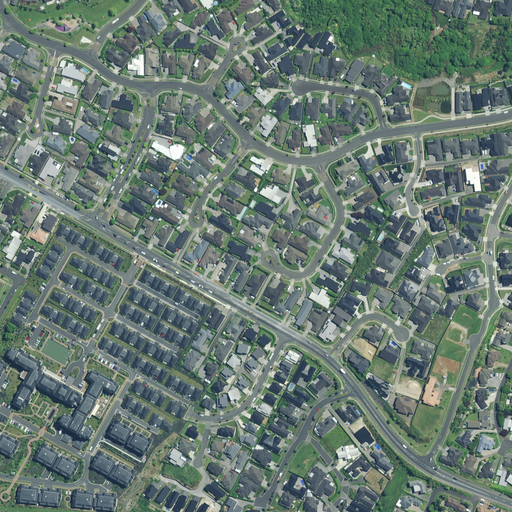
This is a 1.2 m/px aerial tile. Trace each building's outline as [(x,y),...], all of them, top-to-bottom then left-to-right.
[(174,15),(175,16),(183,10),(176,0),(169,0),(171,2),(166,5),(167,5),(163,8),(169,17),(174,15)] [(179,0),(188,14),(198,7),(196,3),(193,5),(189,0),(179,0)] [(200,0),(205,7),(206,7),(208,9),(212,7),(210,5),(214,3),(212,1),(213,0),(200,0)] [(243,0),(242,1),(242,2),(239,4),(240,6),(235,9),(239,15),(255,5),(253,1),(254,0),(253,0),(243,0)] [(263,0),(265,2),(267,1),(271,7),(272,6),(275,12),(281,9),(280,6),(281,5),(277,0),(263,0)] [(437,0),(434,9),(440,11),(440,9),(447,11),(445,15),(449,16),(453,7),(452,6),(453,2),(448,0),(447,0),(447,2),(445,1),(445,0),(437,0)] [(467,0),(464,0),(464,3),(462,2),(462,0),(457,0),(453,16),(458,17),(461,7),(462,7),(459,18),(464,19),(467,9),(471,10),(473,4),(468,3),(469,0),(467,0)] [(498,16),(500,14),(510,16),(511,0),(506,0),(506,4),(496,2),(495,6),(497,6),(496,10),(494,13),(498,16)] [(485,2),(478,1),(478,3),(476,2),(475,11),(480,12),(479,19),(487,20),(489,9),(490,9),(491,3),(485,2)] [(154,16),(150,9),(145,12),(158,33),(161,31),(160,30),(163,28),(162,27),(166,25),(162,19),(163,19),(161,15),(158,16),(157,14),(154,16)] [(221,13),(221,14),(217,16),(222,26),(221,26),(225,34),(232,31),(228,23),(233,21),(227,9),(223,12),(221,13)] [(286,15),(283,10),(269,19),(272,24),(278,20),(283,29),(292,24),(289,19),(284,22),(282,18),(286,15)] [(209,13),(205,11),(204,14),(200,12),(194,22),(193,21),(190,27),(196,29),(198,25),(202,27),(209,13)] [(245,24),(245,26),(247,30),(264,20),(261,16),(259,17),(257,14),(255,15),(253,14),(250,13),(245,16),(249,22),(245,24)] [(147,23),(142,15),(137,18),(142,25),(138,27),(139,28),(136,30),(139,35),(140,33),(142,36),(139,37),(143,43),(148,40),(147,38),(151,36),(152,38),(156,36),(151,27),(148,29),(146,24),(147,23)] [(220,30),(213,20),(209,22),(210,23),(207,25),(210,29),(209,29),(214,36),(217,34),(221,39),(225,36),(221,29),(220,30)] [(295,36),(293,40),(292,41),(290,37),(286,39),(285,40),(289,48),(294,46),(305,32),(301,29),(298,32),(295,26),(287,30),(290,36),(293,34),(295,36)] [(264,29),(262,27),(260,28),(259,27),(254,29),(257,33),(256,33),(258,36),(251,40),(255,45),(273,34),(270,29),(268,30),(266,27),(264,29)] [(183,33),(178,28),(173,33),(171,31),(163,38),(166,40),(163,42),(168,47),(183,33)] [(332,34),(327,31),(318,46),(323,49),(323,48),(326,50),(324,53),(329,56),(334,49),(335,49),(336,47),(333,45),(334,44),(331,42),(334,38),(330,36),(332,34)] [(309,40),(312,36),(307,33),(298,46),(302,49),(307,42),(310,44),(309,45),(314,48),(322,34),(318,32),(313,42),(309,40)] [(137,39),(128,33),(125,37),(126,38),(124,41),(119,38),(116,44),(132,54),(134,49),(131,48),(134,44),(137,46),(139,42),(136,40),(137,39)] [(191,35),(186,34),(186,40),(179,39),(179,42),(176,42),(176,48),(194,49),(194,46),(195,46),(196,44),(190,43),(191,35)] [(26,48),(13,41),(9,47),(5,45),(2,50),(19,60),(26,48)] [(218,47),(211,43),(209,46),(206,44),(204,47),(201,45),(198,51),(206,55),(214,59),(217,52),(216,52),(218,47)] [(282,48),(278,43),(268,49),(271,54),(267,57),(270,62),(288,51),(285,46),(282,48)] [(117,50),(113,48),(111,50),(110,49),(107,53),(109,55),(107,58),(113,63),(114,62),(123,68),(131,55),(124,50),(120,55),(116,52),(117,50)] [(153,54),(153,49),(146,48),(146,56),(145,75),(152,75),(152,67),(158,67),(159,55),(153,54)] [(40,53),(32,49),(31,52),(29,50),(26,56),(25,55),(22,61),(26,63),(26,64),(37,69),(40,63),(36,61),(40,53)] [(264,60),(258,51),(253,54),(256,59),(255,60),(256,62),(254,63),(257,67),(258,67),(260,69),(259,70),(261,74),(264,74),(271,69),(266,63),(264,60)] [(311,54),(305,53),(304,57),(296,55),(294,64),(300,66),(300,68),(301,68),(300,73),(306,74),(311,54)] [(195,56),(190,54),(188,60),(180,57),(178,65),(181,66),(181,67),(184,69),(183,74),(189,75),(195,56)] [(144,75),(144,55),(139,55),(139,60),(135,60),(135,59),(132,59),(132,65),(128,65),(128,70),(138,70),(138,75),(144,75)] [(167,55),(163,55),(163,67),(170,67),(170,74),(176,74),(176,55),(170,55),(170,59),(167,59),(167,55)] [(295,74),(288,55),(281,58),(283,61),(279,62),(283,73),(288,71),(290,76),(295,74)] [(9,58),(5,56),(2,61),(0,60),(0,67),(0,68),(10,73),(12,68),(9,67),(12,62),(8,60),(9,58)] [(212,61),(202,56),(197,67),(195,67),(193,71),(195,72),(193,77),(196,79),(197,78),(200,79),(205,68),(208,69),(212,61)] [(329,61),(327,61),(328,58),(326,57),(326,56),(322,56),(321,58),(320,58),(320,64),(316,63),(314,74),(319,75),(319,73),(320,73),(320,76),(326,77),(329,61)] [(337,58),(331,57),(328,76),(334,77),(335,71),(341,72),(342,67),(344,68),(345,62),(336,61),(337,58)] [(365,64),(357,59),(348,74),(349,74),(346,80),(352,83),(358,72),(359,73),(362,69),(365,64)] [(392,59),(388,62),(400,77),(404,74),(392,59)] [(73,64),(69,63),(68,67),(66,67),(66,69),(64,68),(62,74),(85,82),(87,76),(89,71),(83,67),(81,73),(78,72),(79,69),(73,67),(73,64)] [(250,74),(251,73),(249,71),(251,70),(248,67),(246,69),(245,68),(242,70),(237,65),(232,69),(247,84),(253,79),(251,77),(251,76),(250,74)] [(375,69),(369,65),(363,74),(367,77),(365,79),(366,80),(363,83),(368,87),(381,69),(377,66),(375,69)] [(21,68),(20,70),(19,69),(15,76),(22,80),(33,86),(35,80),(29,77),(31,73),(21,68)] [(390,78),(383,72),(374,81),(381,88),(378,91),(382,96),(398,79),(394,75),(388,82),(387,81),(390,78)] [(278,81),(279,76),(271,75),(271,77),(268,77),(268,78),(263,78),(262,81),(261,86),(279,87),(279,81),(278,81)] [(102,83),(97,79),(93,85),(88,82),(83,91),(84,91),(82,94),(85,96),(84,97),(90,101),(91,99),(92,100),(102,83)] [(73,83),(62,80),(61,84),(59,84),(57,91),(63,93),(64,91),(76,95),(79,87),(75,85),(75,87),(72,86),(73,83)] [(237,85),(235,82),(231,85),(229,82),(225,86),(229,90),(225,93),(230,99),(244,87),(240,82),(237,85)] [(29,87),(21,83),(17,91),(12,88),(10,92),(15,95),(15,96),(28,103),(31,97),(27,95),(28,92),(27,92),(29,87)] [(403,90),(403,86),(398,86),(398,87),(394,87),(395,94),(393,95),(393,96),(387,97),(388,105),(395,104),(395,102),(409,100),(408,95),(407,95),(406,90),(403,90)] [(262,90),(260,87),(256,91),(257,92),(254,95),(265,105),(273,98),(264,88),(262,90)] [(477,93),(473,94),(475,109),(481,108),(481,103),(483,102),(483,106),(489,105),(488,100),(490,99),(488,87),(483,88),(484,93),(477,94),(477,93)] [(490,88),(493,105),(501,104),(507,103),(507,102),(509,102),(508,97),(506,88),(496,90),(495,87),(490,88)] [(108,90),(108,91),(105,91),(104,92),(103,92),(101,97),(102,97),(101,104),(103,104),(102,107),(109,109),(114,91),(108,90)] [(472,109),(472,102),(470,102),(470,100),(470,91),(465,91),(465,95),(463,95),(463,91),(457,91),(456,112),(462,112),(462,107),(464,107),(464,109),(472,109)] [(127,95),(123,94),(121,102),(114,100),(113,106),(133,111),(134,105),(132,104),(132,101),(126,100),(127,95)] [(248,98),(245,94),(240,98),(239,96),(235,99),(238,102),(237,103),(239,106),(236,109),(239,114),(255,101),(251,96),(248,98)] [(177,98),(169,96),(168,100),(167,99),(166,106),(163,105),(162,109),(165,110),(165,111),(179,113),(180,107),(175,107),(177,98)] [(79,101),(64,97),(62,102),(54,99),(52,108),(75,115),(79,101)] [(292,101),(287,97),(284,101),(279,98),(273,107),(278,111),(275,115),(280,118),(292,101)] [(320,98),(314,98),(313,103),(307,102),(306,115),(312,116),(312,120),(318,120),(320,98)] [(335,118),(336,99),(330,99),(330,104),(322,104),(322,113),(330,113),(330,118),(335,118)] [(24,106),(16,102),(13,107),(10,105),(7,111),(23,120),(26,114),(21,112),(24,106)] [(203,106),(198,102),(194,107),(186,104),(185,108),(186,108),(185,110),(184,110),(183,114),(187,115),(184,118),(189,122),(203,106)] [(303,103),(297,102),(297,106),(291,105),(291,110),(293,110),(292,114),(291,114),(291,120),(301,121),(303,103)] [(352,106),(345,102),(340,109),(347,114),(344,118),(349,122),(360,106),(355,102),(352,106)] [(257,107),(253,105),(247,113),(249,115),(248,117),(251,119),(248,123),(253,127),(266,111),(262,108),(259,112),(255,109),(257,107)] [(404,109),(404,106),(395,106),(396,114),(390,115),(391,121),(395,121),(410,120),(410,114),(405,115),(405,109),(404,109)] [(367,111),(362,107),(351,123),(356,127),(359,122),(365,126),(367,123),(368,124),(370,121),(369,120),(370,119),(364,115),(367,111)] [(92,110),(87,108),(85,112),(86,113),(83,119),(88,122),(89,121),(93,123),(93,124),(98,127),(100,124),(101,125),(105,119),(104,118),(105,116),(101,114),(99,117),(90,112),(92,110)] [(123,113),(119,110),(116,116),(115,116),(112,121),(130,130),(133,124),(128,122),(130,119),(128,118),(130,115),(127,114),(124,114),(123,113)] [(17,119),(8,114),(6,117),(0,114),(0,115),(0,120),(2,122),(1,125),(9,129),(8,131),(16,135),(19,129),(14,126),(17,119)] [(175,117),(167,114),(165,124),(160,122),(158,128),(164,130),(163,133),(172,136),(174,130),(173,130),(173,127),(172,127),(175,117)] [(215,117),(210,114),(206,119),(200,114),(195,121),(197,122),(195,125),(198,128),(197,129),(202,133),(215,117)] [(263,127),(265,129),(262,134),(267,137),(278,120),(273,117),(271,121),(269,120),(271,117),(267,115),(265,117),(264,116),(261,120),(263,121),(261,124),(264,126),(263,127)] [(67,120),(62,119),(60,126),(54,125),(53,131),(71,135),(72,129),(71,129),(71,125),(68,125),(69,122),(66,122),(67,120)] [(290,125),(282,122),(281,125),(279,124),(278,129),(279,129),(278,132),(276,131),(275,136),(276,136),(275,138),(277,139),(276,144),(282,146),(286,131),(288,131),(290,125)] [(333,134),(334,134),(334,137),(340,137),(340,135),(345,135),(350,135),(350,134),(352,134),(353,127),(343,127),(343,125),(338,125),(338,126),(337,126),(333,122),(329,126),(333,129),(333,134)] [(315,135),(314,124),(305,126),(305,128),(303,128),(304,133),(306,132),(307,137),(307,136),(308,141),(304,142),(304,147),(311,146),(311,147),(317,146),(316,139),(313,140),(312,135),(315,135)] [(89,128),(85,125),(83,128),(81,127),(77,133),(93,144),(100,135),(94,131),(92,134),(87,131),(89,128)] [(124,131),(117,126),(113,132),(114,132),(112,135),(107,132),(104,136),(122,146),(125,141),(121,139),(123,136),(122,135),(124,131)] [(188,129),(178,126),(176,135),(187,138),(186,143),(191,145),(193,138),(194,139),(195,133),(192,132),(192,130),(188,129)] [(225,129),(220,126),(214,133),(212,131),(209,135),(208,134),(205,137),(208,139),(206,141),(209,143),(208,145),(211,148),(221,135),(225,129)] [(333,141),(328,126),(321,128),(323,137),(319,138),(320,142),(321,141),(322,145),(329,143),(328,143),(333,141)] [(301,147),(301,131),(293,131),(293,139),(288,139),(288,143),(289,143),(289,148),(296,148),(296,147),(301,147)] [(504,132),(499,133),(502,155),(508,154),(508,149),(508,145),(511,144),(511,131),(507,133),(508,136),(505,136),(504,132)] [(492,156),(500,155),(497,133),(491,134),(492,139),(487,140),(487,137),(482,137),(483,140),(482,141),(483,146),(484,150),(489,149),(489,148),(491,148),(492,156)] [(16,138),(9,134),(8,137),(5,135),(4,138),(2,137),(0,141),(1,142),(0,143),(0,144),(3,146),(0,150),(0,155),(4,158),(16,138)] [(234,140),(226,134),(223,138),(225,140),(220,147),(218,145),(214,150),(223,158),(229,150),(228,149),(233,143),(232,143),(234,140)] [(66,148),(64,147),(64,146),(66,145),(65,142),(61,140),(62,138),(58,136),(54,142),(49,139),(46,144),(63,154),(66,148)] [(467,137),(462,138),(462,141),(461,141),(463,153),(469,153),(469,150),(471,149),(472,155),(478,154),(478,151),(479,151),(478,138),(473,138),(473,141),(467,142),(467,137)] [(428,145),(429,154),(435,153),(435,155),(436,155),(437,161),(443,160),(440,138),(435,139),(435,141),(428,142),(428,145)] [(447,139),(443,140),(444,148),(445,148),(445,152),(452,151),(452,153),(454,152),(455,157),(461,156),(458,138),(454,139),(454,141),(447,142),(447,139)] [(85,145),(84,146),(76,141),(71,151),(76,154),(75,155),(80,157),(75,165),(81,168),(90,152),(87,151),(89,147),(85,145)] [(176,145),(170,147),(171,150),(154,142),(152,147),(155,148),(155,150),(159,152),(159,151),(165,154),(164,155),(175,160),(180,159),(184,151),(183,151),(185,147),(179,145),(178,147),(177,148),(176,145)] [(396,154),(398,163),(408,162),(407,155),(406,155),(405,151),(406,151),(406,148),(407,148),(406,143),(400,144),(400,143),(395,144),(397,154),(396,154)] [(101,144),(98,148),(101,149),(110,154),(108,157),(116,161),(118,158),(115,156),(117,154),(118,155),(121,150),(116,147),(116,148),(110,145),(109,148),(105,146),(103,145),(101,144)] [(377,155),(381,165),(394,160),(391,151),(393,151),(391,146),(389,147),(388,144),(383,146),(386,155),(384,155),(383,153),(377,155)] [(15,156),(14,157),(19,160),(17,164),(24,167),(34,148),(29,145),(27,148),(21,145),(19,149),(18,148),(15,154),(17,155),(16,156),(15,156)] [(212,155),(204,148),(199,154),(198,153),(195,158),(210,170),(214,166),(207,160),(212,155)] [(50,155),(44,151),(41,158),(34,154),(28,165),(35,169),(33,173),(38,176),(50,155)] [(365,171),(378,163),(375,158),(372,160),(370,157),(367,160),(363,154),(358,158),(362,163),(361,163),(365,171)] [(107,161),(97,155),(93,162),(95,164),(94,166),(90,163),(88,167),(107,178),(110,173),(103,169),(107,161)] [(264,174),(265,172),(266,172),(267,170),(268,170),(271,166),(260,160),(253,156),(250,160),(258,164),(262,166),(260,169),(252,165),(250,169),(262,176),(263,173),(264,174)] [(158,163),(150,159),(148,164),(166,174),(168,170),(172,164),(172,162),(163,157),(162,158),(161,161),(159,160),(158,163)] [(62,164),(50,158),(40,177),(45,180),(48,174),(55,178),(62,164)] [(485,169),(485,175),(499,174),(499,173),(509,173),(509,167),(501,167),(501,163),(500,163),(500,159),(495,160),(495,163),(492,163),(492,165),(488,166),(488,169),(485,169)] [(360,166),(356,160),(351,163),(350,162),(347,164),(347,163),(336,169),(341,177),(338,178),(340,181),(347,177),(347,176),(357,170),(355,168),(360,166)] [(210,173),(194,161),(191,165),(192,166),(190,169),(181,163),(178,167),(195,180),(200,173),(206,178),(210,173)] [(394,180),(394,183),(403,181),(402,175),(404,175),(403,169),(407,169),(406,165),(398,166),(399,171),(394,172),(394,171),(390,171),(391,178),(392,177),(393,180),(394,180)] [(79,171),(71,167),(69,169),(66,167),(63,172),(66,174),(62,180),(65,182),(62,189),(67,192),(79,171)] [(283,170),(278,168),(276,173),(273,172),(271,177),(275,178),(274,182),(288,186),(291,176),(282,173),(283,170)] [(475,191),(481,190),(479,171),(473,172),(472,168),(465,169),(466,173),(467,173),(467,177),(466,177),(467,184),(471,183),(471,184),(474,184),(475,191)] [(86,179),(85,180),(81,178),(79,182),(98,193),(101,188),(94,184),(97,179),(96,179),(98,175),(88,169),(83,177),(86,179)] [(440,182),(444,181),(442,169),(436,170),(436,169),(427,170),(428,176),(427,177),(429,180),(431,179),(434,179),(434,183),(440,182)] [(162,176),(150,170),(148,175),(143,173),(141,178),(156,185),(156,186),(160,188),(162,183),(159,181),(162,176)] [(389,180),(383,171),(379,173),(378,172),(375,174),(374,172),(369,175),(381,194),(386,191),(381,184),(385,182),(385,183),(389,180)] [(464,191),(461,171),(455,172),(455,175),(453,176),(453,171),(446,172),(448,185),(454,184),(456,183),(457,191),(464,191)] [(254,175),(250,172),(248,175),(247,175),(245,177),(243,176),(243,177),(237,173),(234,178),(254,191),(257,186),(255,184),(257,181),(254,180),(256,177),(253,176),(254,175)] [(192,181),(181,174),(176,183),(175,182),(172,186),(192,197),(195,192),(188,188),(192,181)] [(487,183),(487,191),(498,190),(498,189),(501,189),(500,184),(499,182),(505,181),(505,175),(490,176),(490,178),(486,178),(486,183),(487,183)] [(307,182),(304,177),(301,179),(300,177),(297,179),(300,186),(298,188),(301,193),(316,184),(312,179),(307,182)] [(353,181),(351,179),(347,181),(351,187),(344,191),(347,197),(365,185),(362,180),(359,182),(358,180),(356,181),(355,179),(353,181)] [(244,189),(231,182),(229,187),(228,187),(225,192),(237,198),(239,195),(241,196),(243,192),(243,191),(244,189)] [(86,189),(75,183),(72,189),(76,191),(75,193),(80,196),(80,197),(83,199),(82,201),(88,204),(91,199),(93,200),(96,194),(90,190),(88,192),(85,190),(86,189)] [(148,187),(144,185),(141,190),(135,187),(131,193),(152,205),(155,200),(152,199),(155,193),(151,191),(150,193),(146,191),(148,187)] [(444,185),(426,189),(426,191),(421,192),(423,199),(426,198),(426,199),(431,197),(440,195),(440,196),(445,194),(444,189),(445,189),(444,185)] [(266,189),(263,188),(260,194),(279,204),(282,199),(275,195),(279,188),(275,186),(273,190),(267,187),(266,189)] [(398,189),(384,199),(388,205),(389,204),(393,209),(402,203),(399,200),(397,201),(396,200),(397,199),(396,198),(401,194),(398,189)] [(316,196),(312,190),(301,196),(304,201),(310,198),(311,201),(307,204),(309,207),(323,199),(320,193),(316,196)] [(371,194),(369,191),(357,198),(360,202),(353,206),(356,210),(365,206),(364,205),(376,198),(372,193),(371,194)] [(186,197),(178,192),(175,196),(177,197),(176,198),(170,195),(167,200),(178,206),(177,208),(182,211),(186,205),(183,203),(186,197)] [(466,200),(466,205),(485,207),(486,203),(492,203),(492,198),(488,198),(489,195),(480,194),(480,199),(469,197),(468,201),(466,200)] [(26,199),(17,195),(12,204),(8,202),(2,212),(9,216),(5,222),(11,225),(14,219),(11,218),(13,214),(16,216),(26,199)] [(238,204),(223,196),(218,205),(232,212),(231,214),(235,216),(237,212),(240,214),(242,211),(243,212),(245,209),(243,209),(245,206),(239,203),(238,204)] [(142,203),(134,198),(133,201),(131,200),(129,204),(126,202),(123,207),(133,213),(134,210),(144,216),(147,210),(144,208),(145,207),(141,204),(142,203)] [(266,205),(260,201),(256,209),(267,215),(266,216),(274,220),(277,215),(271,212),(273,208),(266,204),(266,205)] [(172,208),(166,204),(163,208),(160,206),(159,208),(156,207),(152,212),(161,217),(162,217),(165,219),(164,219),(176,226),(180,220),(173,216),(173,215),(169,213),(172,208)] [(450,223),(456,224),(459,205),(453,204),(452,209),(451,209),(451,207),(446,206),(444,217),(448,217),(448,219),(451,220),(450,223)] [(327,215),(329,212),(329,211),(330,209),(321,205),(316,214),(310,210),(307,215),(325,225),(328,220),(324,218),(323,217),(325,216),(326,216),(326,215),(327,215)] [(374,210),(368,206),(366,210),(367,211),(363,216),(372,223),(374,221),(381,225),(384,220),(382,219),(384,217),(374,210)] [(441,215),(438,206),(435,207),(436,212),(434,212),(433,210),(429,211),(429,213),(426,214),(428,219),(430,218),(433,228),(435,232),(439,230),(440,232),(446,230),(442,219),(439,220),(438,216),(441,215)] [(31,212),(29,210),(28,212),(24,209),(21,214),(23,215),(21,219),(26,222),(24,225),(29,228),(39,210),(34,207),(31,212)] [(303,212),(297,209),(293,216),(284,211),(281,217),(287,220),(284,226),(291,230),(292,228),(294,229),(303,212)] [(463,215),(463,220),(483,223),(484,217),(479,216),(480,213),(479,213),(480,210),(474,209),(474,212),(471,212),(472,210),(467,209),(466,216),(463,215)] [(133,229),(133,228),(134,228),(136,224),(135,223),(137,220),(131,217),(132,215),(127,212),(124,217),(119,215),(116,220),(133,229)] [(227,216),(223,214),(221,216),(220,216),(218,219),(213,216),(210,221),(231,234),(234,228),(229,225),(230,223),(228,222),(229,220),(226,218),(227,216)] [(273,222),(258,214),(255,218),(251,216),(250,218),(247,217),(246,218),(244,218),(242,221),(250,225),(258,229),(260,226),(262,227),(263,224),(267,226),(266,227),(270,229),(273,222)] [(387,228),(397,234),(404,222),(407,218),(402,215),(399,219),(398,218),(394,216),(392,215),(389,219),(395,223),(393,226),(389,224),(387,228)] [(159,221),(155,219),(153,223),(146,219),(142,225),(148,228),(146,231),(147,232),(145,236),(150,239),(159,221)] [(414,224),(409,221),(400,237),(405,240),(404,240),(410,244),(417,233),(412,230),(411,232),(410,232),(414,224)] [(308,222),(309,223),(308,225),(306,224),(305,226),(303,225),(300,230),(318,240),(321,235),(316,232),(320,226),(313,222),(312,224),(311,222),(308,222)] [(372,230),(359,222),(357,226),(352,222),(348,228),(356,232),(357,231),(368,238),(371,233),(370,232),(372,230)] [(61,223),(56,233),(58,234),(57,235),(59,236),(60,235),(62,236),(63,234),(67,236),(66,238),(68,240),(67,240),(70,241),(72,242),(72,243),(74,244),(75,244),(77,245),(78,242),(82,244),(80,247),(82,248),(82,249),(84,250),(85,249),(87,250),(93,240),(86,236),(85,239),(81,237),(82,235),(71,229),(70,230),(66,228),(67,227),(61,223)] [(482,227),(468,223),(467,227),(465,226),(463,231),(466,232),(466,234),(469,235),(468,237),(472,238),(472,239),(478,241),(479,235),(478,235),(479,233),(481,233),(482,227)] [(9,230),(0,224),(0,243),(4,237),(0,235),(0,232),(1,231),(6,234),(9,230)] [(254,232),(244,225),(242,230),(245,232),(243,235),(240,233),(237,237),(255,248),(258,243),(253,240),(254,238),(251,236),(254,232)] [(159,228),(156,235),(162,239),(159,244),(164,247),(174,229),(169,226),(167,230),(163,228),(162,230),(159,228)] [(49,235),(39,229),(36,235),(30,231),(26,238),(30,240),(31,237),(44,245),(49,235)] [(191,233),(186,230),(184,234),(181,233),(175,244),(170,242),(166,248),(175,253),(178,247),(182,249),(191,233)] [(206,232),(203,237),(221,247),(224,242),(221,241),(223,238),(222,237),(224,234),(218,230),(214,236),(206,232)] [(283,234),(283,233),(276,230),(272,239),(279,242),(277,246),(283,250),(288,239),(291,233),(287,231),(286,234),(285,235),(283,234)] [(21,234),(14,231),(11,236),(14,237),(9,248),(5,246),(3,251),(8,254),(6,257),(12,260),(22,241),(19,240),(20,238),(19,237),(21,234)] [(357,235),(353,233),(349,239),(345,237),(342,242),(358,252),(361,247),(357,245),(361,239),(357,236),(357,235)] [(455,234),(450,236),(456,254),(462,252),(463,254),(474,251),(472,242),(465,245),(463,238),(457,239),(455,234)] [(303,239),(297,236),(295,240),(292,238),(289,243),(307,253),(310,248),(306,246),(308,243),(307,243),(309,239),(304,237),(303,239)] [(396,241),(388,237),(385,243),(384,242),(381,247),(401,258),(404,253),(396,249),(400,243),(396,241)] [(445,242),(436,245),(440,258),(444,256),(445,257),(448,256),(448,255),(453,254),(449,238),(444,240),(445,242)] [(209,243),(204,240),(202,244),(200,243),(193,254),(188,251),(184,258),(193,263),(196,257),(200,259),(209,243)] [(234,242),(230,240),(228,246),(232,247),(230,252),(233,253),(234,253),(242,257),(241,258),(250,262),(252,256),(246,253),(249,247),(243,244),(242,247),(237,245),(238,242),(235,241),(234,242)] [(95,241),(89,252),(91,253),(90,253),(93,255),(93,254),(95,255),(97,252),(101,255),(99,257),(101,258),(101,259),(103,260),(103,259),(106,261),(105,262),(107,263),(108,262),(110,263),(111,261),(115,263),(114,265),(116,266),(116,267),(118,268),(120,269),(125,259),(119,255),(118,257),(114,255),(115,253),(105,247),(104,249),(99,247),(101,244),(95,241)] [(36,274),(46,279),(48,277),(48,278),(50,276),(49,275),(50,273),(48,272),(50,268),(52,269),(53,268),(54,268),(56,266),(55,265),(56,263),(57,264),(58,261),(59,259),(56,257),(58,254),(61,255),(62,253),(63,253),(64,251),(63,251),(64,249),(54,244),(51,249),(53,250),(51,254),(49,253),(43,264),(44,265),(42,269),(40,268),(36,274)] [(308,257),(290,246),(287,250),(289,252),(285,259),(289,261),(288,261),(293,264),(297,259),(300,261),(301,259),(305,262),(308,257)] [(214,250),(209,247),(199,266),(204,268),(207,264),(208,265),(210,262),(215,264),(221,254),(216,252),(215,255),(212,253),(214,250)] [(420,257),(417,262),(428,268),(434,259),(432,258),(434,254),(435,252),(432,250),(433,249),(430,247),(429,248),(427,247),(425,251),(426,251),(421,258),(420,257)] [(340,252),(334,249),(331,254),(339,259),(340,257),(352,264),(355,259),(353,258),(354,256),(349,253),(351,250),(348,248),(347,250),(342,248),(340,252)] [(36,253),(32,250),(29,256),(21,252),(15,263),(21,266),(24,261),(31,264),(35,256),(36,253)] [(503,253),(501,253),(501,257),(501,261),(501,267),(502,267),(502,269),(508,269),(508,263),(511,263),(511,262),(511,261),(511,252),(509,253),(509,250),(505,250),(505,252),(503,252),(503,253)] [(395,257),(384,251),(380,258),(378,257),(376,261),(377,262),(376,263),(392,272),(396,267),(390,264),(391,262),(392,262),(395,257)] [(223,272),(221,276),(220,278),(221,279),(220,281),(225,284),(239,259),(227,253),(225,257),(227,258),(225,262),(229,264),(224,272),(223,272)] [(73,257),(70,263),(80,269),(80,268),(84,271),(83,272),(94,278),(95,276),(99,279),(98,280),(104,284),(105,282),(107,283),(105,285),(111,288),(116,278),(111,275),(109,277),(108,277),(109,274),(103,271),(102,273),(98,271),(100,269),(89,263),(87,265),(83,263),(84,262),(79,259),(78,259),(73,257)] [(345,266),(337,261),(334,267),(326,262),(322,268),(344,281),(348,274),(345,272),(347,269),(344,267),(345,266)] [(249,267),(240,262),(237,268),(243,272),(235,285),(237,285),(235,290),(240,293),(250,275),(246,273),(249,267)] [(408,271),(405,276),(420,285),(423,280),(419,277),(420,275),(419,274),(421,272),(418,270),(418,269),(415,267),(411,273),(408,271)] [(368,273),(366,278),(378,283),(378,284),(386,287),(389,282),(384,280),(385,277),(384,276),(385,273),(373,268),(371,274),(368,273)] [(472,271),(464,273),(468,287),(479,284),(477,277),(481,277),(479,269),(474,271),(474,273),(473,273),(472,271)] [(151,273),(146,270),(141,279),(142,280),(142,281),(144,282),(144,281),(146,282),(147,280),(152,282),(150,285),(152,286),(154,287),(157,288),(156,289),(158,290),(159,289),(161,291),(162,288),(166,290),(165,293),(167,294),(167,295),(169,296),(169,295),(171,296),(177,286),(171,282),(169,285),(165,283),(166,281),(156,275),(155,277),(150,275),(151,273)] [(63,271),(59,277),(65,280),(64,281),(67,282),(69,283),(70,283),(74,285),(73,287),(74,288),(76,290),(77,289),(78,290),(84,280),(78,277),(77,279),(73,277),(73,276),(68,273),(67,274),(63,271)] [(511,274),(503,275),(503,281),(504,281),(504,286),(510,286),(510,284),(511,284),(511,274)] [(254,288),(251,294),(256,297),(267,277),(263,275),(259,280),(257,279),(258,277),(254,275),(251,280),(250,280),(247,284),(254,288)] [(453,279),(449,280),(451,286),(446,288),(447,293),(465,289),(464,283),(460,284),(460,282),(462,281),(461,277),(457,278),(457,276),(452,277),(453,279)] [(340,285),(328,278),(326,281),(320,278),(317,282),(323,286),(324,284),(337,293),(340,288),(338,288),(340,285)] [(87,280),(81,290),(83,291),(83,292),(85,293),(86,293),(87,294),(89,291),(93,293),(91,296),(93,297),(93,298),(95,299),(95,298),(97,299),(99,296),(100,297),(99,300),(101,301),(100,302),(102,303),(103,302),(105,303),(110,293),(104,290),(103,292),(102,291),(103,289),(97,286),(96,288),(92,286),(93,283),(87,280)] [(411,283),(405,280),(399,291),(401,292),(399,294),(411,301),(416,292),(410,288),(409,287),(411,283)] [(361,283),(355,281),(351,290),(355,292),(356,289),(362,292),(362,294),(367,296),(371,287),(370,286),(371,284),(367,282),(366,285),(361,283)] [(287,285),(281,282),(277,289),(276,288),(275,290),(269,287),(264,295),(272,299),(269,303),(274,306),(287,285)] [(426,294),(440,303),(446,295),(442,292),(441,293),(437,291),(440,287),(436,285),(435,286),(431,283),(428,287),(430,288),(426,294)] [(154,311),(159,314),(165,305),(159,302),(158,304),(154,302),(155,299),(144,293),(143,296),(139,294),(140,291),(134,288),(129,297),(135,301),(136,299),(140,301),(139,303),(150,309),(151,307),(155,309),(154,311)] [(187,291),(181,288),(175,298),(177,299),(177,300),(179,301),(181,302),(182,299),(187,302),(185,304),(187,305),(187,306),(189,307),(189,306),(192,308),(191,308),(193,310),(194,309),(196,310),(197,307),(201,310),(200,312),(202,313),(202,314),(204,315),(206,316),(211,306),(205,303),(204,305),(200,302),(201,300),(190,295),(189,296),(185,294),(187,291)] [(388,294),(379,288),(374,296),(382,301),(379,307),(384,310),(393,295),(389,293),(388,294)] [(327,291),(323,289),(319,296),(312,292),(309,297),(327,308),(331,303),(328,302),(330,299),(324,296),(327,291)] [(11,321),(20,326),(21,325),(22,325),(23,323),(22,323),(23,321),(21,319),(23,315),(26,317),(27,315),(27,316),(29,313),(28,313),(29,311),(30,311),(31,309),(31,308),(32,306),(29,305),(31,301),(34,302),(35,300),(36,301),(37,298),(36,298),(38,296),(27,290),(23,296),(26,298),(24,302),(22,301),(16,312),(18,312),(15,317),(14,316),(11,321)] [(301,293),(296,290),(294,294),(292,293),(285,306),(279,303),(275,309),(284,314),(287,309),(291,311),(301,293)] [(55,291),(51,297),(61,303),(62,302),(66,304),(64,306),(75,312),(76,310),(80,312),(79,314),(85,317),(86,315),(88,316),(87,318),(92,321),(97,312),(92,309),(91,311),(89,310),(90,308),(85,305),(83,307),(80,305),(81,302),(70,296),(69,299),(65,297),(65,295),(60,292),(59,293),(55,291)] [(478,301),(481,295),(476,292),(474,296),(471,294),(468,299),(469,300),(466,305),(479,312),(481,306),(477,304),(478,301)] [(361,301),(347,293),(344,299),(342,298),(339,303),(340,304),(340,305),(348,311),(354,315),(357,309),(353,307),(355,304),(358,306),(361,301)] [(405,302),(396,296),(393,300),(396,303),(395,304),(396,305),(393,311),(398,314),(398,313),(400,314),(399,315),(404,319),(412,307),(405,302)] [(432,301),(424,296),(421,300),(422,301),(418,307),(423,310),(423,309),(432,315),(433,312),(435,313),(439,307),(435,305),(434,306),(430,303),(432,301)] [(445,315),(450,318),(455,309),(456,310),(459,304),(453,301),(450,299),(447,303),(448,303),(445,310),(442,308),(439,312),(445,315)] [(310,302),(305,300),(303,304),(304,304),(296,318),(298,320),(296,324),(301,327),(314,303),(310,301),(310,302)] [(132,306),(126,302),(121,312),(123,313),(122,313),(124,315),(125,314),(127,315),(128,313),(132,315),(131,317),(133,319),(135,320),(137,321),(137,322),(139,323),(139,322),(141,323),(143,321),(147,323),(146,326),(148,327),(147,327),(149,329),(150,328),(151,329),(157,318),(152,315),(150,318),(146,316),(147,314),(136,308),(135,310),(131,307),(132,306)] [(44,305),(40,311),(46,314),(45,315),(48,316),(50,317),(51,317),(55,319),(54,320),(56,322),(55,322),(57,324),(58,323),(59,324),(65,314),(59,311),(58,313),(54,311),(54,310),(49,307),(48,308),(44,305)] [(352,316),(337,306),(333,312),(337,315),(333,321),(340,326),(343,322),(342,321),(344,319),(348,322),(352,316)] [(188,330),(193,333),(199,324),(193,321),(192,323),(187,321),(189,318),(178,312),(177,315),(173,313),(174,310),(168,307),(163,316),(169,320),(170,318),(174,320),(173,322),(183,328),(185,326),(189,328),(188,330)] [(221,309),(217,307),(208,320),(211,322),(209,325),(218,330),(227,315),(223,312),(222,314),(220,312),(221,309)] [(421,311),(417,308),(410,319),(415,322),(414,323),(419,326),(417,330),(422,333),(432,319),(427,316),(425,319),(419,314),(421,311)] [(328,314),(323,311),(322,313),(315,309),(309,320),(314,323),(313,324),(314,325),(312,330),(317,333),(328,314)] [(501,315),(503,316),(499,325),(505,328),(508,321),(511,322),(511,312),(510,311),(509,312),(506,311),(505,313),(503,312),(501,315)] [(67,314),(61,325),(64,326),(63,327),(65,328),(66,327),(68,328),(69,326),(73,328),(72,331),(74,332),(73,333),(75,334),(76,333),(77,334),(79,331),(80,332),(79,335),(81,336),(80,337),(83,338),(83,337),(85,338),(90,328),(84,325),(83,327),(82,326),(83,324),(77,321),(76,323),(72,321),(74,318),(67,314)] [(247,323),(242,320),(239,325),(232,321),(226,331),(230,334),(232,331),(234,333),(230,339),(236,342),(247,323)] [(166,324),(160,321),(155,331),(157,332),(156,332),(158,334),(159,333),(161,334),(162,331),(166,334),(165,336),(167,337),(167,338),(169,339),(171,340),(171,341),(173,342),(173,341),(175,342),(177,340),(181,342),(180,345),(182,346),(181,346),(183,347),(184,347),(185,348),(191,337),(186,334),(184,337),(180,335),(181,333),(170,327),(169,329),(165,326),(166,324)] [(324,340),(326,338),(329,340),(332,342),(336,337),(332,334),(337,327),(329,321),(318,336),(324,340)] [(135,346),(140,349),(146,339),(140,336),(139,338),(134,336),(136,334),(125,328),(124,330),(120,328),(121,325),(115,322),(110,332),(116,335),(117,333),(121,335),(120,337),(131,343),(132,341),(136,344),(135,346)] [(256,329),(251,327),(246,335),(255,340),(259,332),(255,330),(256,329)] [(367,329),(364,336),(370,339),(370,340),(376,343),(377,340),(380,341),(383,336),(378,334),(379,331),(377,330),(378,329),(373,327),(371,331),(367,329)] [(207,331),(202,328),(199,332),(203,335),(202,337),(200,336),(197,342),(195,341),(192,345),(201,351),(205,346),(203,345),(208,337),(211,340),(214,335),(211,333),(212,331),(208,329),(207,331)] [(498,347),(500,341),(501,340),(503,341),(503,342),(508,344),(511,335),(507,333),(506,335),(503,334),(504,332),(500,331),(497,337),(496,336),(492,344),(498,347)] [(272,340),(265,334),(258,342),(265,348),(272,340)] [(110,339),(104,336),(99,346),(100,347),(102,348),(103,348),(104,349),(106,346),(110,349),(109,351),(111,352),(110,353),(112,354),(113,353),(115,355),(115,356),(117,357),(117,356),(119,357),(121,355),(125,357),(123,359),(126,361),(125,361),(127,362),(129,363),(135,352),(130,349),(128,352),(123,349),(125,348),(114,342),(113,344),(109,341),(110,339)] [(168,364),(173,367),(179,358),(173,354),(172,357),(167,355),(169,352),(158,346),(157,349),(153,346),(154,344),(148,341),(143,350),(149,353),(150,351),(154,354),(153,356),(163,362),(165,360),(169,362),(168,364)] [(234,344),(229,341),(225,347),(220,344),(215,351),(216,352),(215,355),(218,357),(217,358),(223,362),(234,344)] [(422,343),(415,341),(414,345),(412,352),(418,354),(418,353),(423,354),(422,358),(429,360),(431,354),(432,355),(434,349),(424,346),(424,347),(421,346),(422,343)] [(244,343),(241,343),(239,352),(244,353),(244,352),(249,353),(250,345),(244,343)] [(383,350),(380,356),(395,364),(398,358),(397,357),(400,351),(395,349),(394,348),(388,345),(385,351),(383,350)] [(63,423),(62,425),(80,434),(80,435),(82,437),(83,437),(84,436),(87,439),(88,437),(91,439),(96,430),(93,429),(94,427),(85,423),(91,413),(92,413),(98,402),(97,402),(105,387),(109,390),(113,393),(114,391),(117,393),(121,385),(119,383),(119,382),(116,380),(116,379),(113,377),(112,378),(100,371),(99,372),(93,369),(88,377),(93,380),(92,380),(94,381),(86,397),(83,396),(84,394),(79,391),(78,391),(74,389),(74,388),(72,387),(72,386),(65,382),(65,383),(62,381),(62,382),(58,380),(58,379),(52,376),(48,374),(45,372),(44,373),(43,373),(45,370),(43,369),(45,365),(42,364),(44,361),(40,359),(40,360),(36,357),(30,354),(26,352),(27,350),(21,347),(20,349),(16,347),(16,348),(13,346),(8,354),(11,356),(10,357),(15,360),(16,358),(17,359),(16,361),(20,363),(24,365),(23,365),(30,369),(32,370),(26,381),(25,381),(22,386),(20,390),(18,394),(15,400),(16,401),(15,404),(23,408),(24,405),(26,406),(28,402),(30,403),(33,398),(31,397),(34,392),(34,393),(37,387),(37,386),(38,384),(37,384),(37,383),(38,383),(38,384),(42,386),(42,385),(46,387),(45,388),(51,391),(52,391),(56,393),(55,393),(58,395),(65,400),(65,399),(68,401),(68,400),(72,402),(75,405),(78,400),(82,403),(74,417),(69,413),(68,415),(65,413),(60,422),(63,423)] [(267,352),(261,346),(254,353),(259,359),(263,355),(263,356),(267,352)] [(201,355),(193,350),(190,355),(188,354),(184,360),(186,361),(183,366),(191,371),(201,355)] [(296,354),(289,351),(288,354),(287,354),(285,358),(295,364),(299,356),(296,355),(296,354)] [(357,355),(353,352),(348,360),(353,363),(351,365),(359,370),(358,371),(363,374),(369,363),(367,363),(368,361),(365,359),(363,362),(356,357),(357,355)] [(501,353),(492,352),(491,356),(489,356),(487,366),(493,367),(494,362),(496,362),(496,360),(499,360),(499,358),(500,358),(501,353)] [(242,360),(235,354),(229,363),(235,368),(238,364),(239,364),(242,360)] [(143,358),(138,355),(133,365),(134,366),(136,368),(136,367),(138,368),(139,365),(144,368),(142,370),(144,371),(144,372),(146,373),(149,374),(148,375),(150,376),(151,375),(153,376),(154,374),(158,376),(157,379),(159,380),(161,381),(163,382),(166,377),(169,371),(163,368),(161,371),(157,369),(158,367),(148,361),(147,363),(142,360),(143,358)] [(261,363),(254,357),(247,364),(246,365),(253,371),(257,367),(258,368),(260,366),(259,365),(261,363)] [(417,360),(409,357),(407,362),(408,363),(407,366),(412,368),(411,369),(410,369),(408,375),(414,377),(416,373),(417,373),(418,369),(421,369),(420,373),(419,373),(418,377),(423,378),(427,367),(428,367),(429,363),(423,361),(422,362),(417,361),(417,360)] [(0,377),(5,369),(6,370),(8,365),(4,363),(5,363),(0,360),(0,377)] [(293,365),(283,360),(281,364),(282,365),(280,368),(286,372),(287,371),(289,372),(293,365)] [(303,361),(292,381),(297,384),(301,376),(305,378),(304,380),(309,382),(316,369),(311,367),(308,373),(304,370),(308,363),(303,361)] [(213,364),(208,362),(206,366),(207,367),(206,369),(209,370),(207,373),(208,374),(206,378),(211,382),(219,368),(216,366),(217,364),(214,362),(213,364)] [(235,371),(228,366),(221,375),(228,380),(235,371)] [(494,370),(477,368),(477,377),(480,377),(480,380),(481,380),(481,386),(486,387),(487,383),(488,383),(488,379),(490,379),(490,377),(493,377),(494,370)] [(285,374),(278,371),(274,379),(278,381),(284,384),(289,374),(286,372),(285,374)] [(313,383),(309,387),(317,395),(321,391),(320,390),(326,385),(328,387),(332,383),(322,373),(318,377),(321,379),(315,385),(313,383)] [(177,377),(171,374),(166,384),(168,385),(167,385),(169,386),(170,386),(172,387),(173,384),(177,387),(176,389),(178,390),(178,391),(179,392),(180,391),(182,393),(182,394),(184,395),(184,394),(186,395),(188,393),(192,395),(190,397),(193,399),(192,399),(194,400),(195,400),(196,401),(202,390),(197,387),(195,390),(191,387),(192,386),(181,380),(180,382),(176,379),(177,377)] [(386,382),(373,376),(373,377),(371,376),(369,381),(371,383),(371,384),(374,386),(374,387),(380,390),(380,392),(383,393),(382,395),(387,398),(390,393),(384,390),(386,386),(384,385),(386,382)] [(421,381),(406,376),(405,380),(408,381),(407,385),(408,385),(407,388),(402,387),(401,393),(411,396),(411,395),(418,397),(420,389),(414,388),(416,384),(419,385),(421,381)] [(251,383),(244,377),(237,385),(244,390),(247,386),(248,387),(250,385),(249,385),(251,383)] [(437,379),(431,377),(429,385),(427,384),(425,389),(427,390),(423,400),(425,400),(424,403),(435,406),(435,404),(439,405),(440,401),(437,399),(439,393),(435,391),(434,393),(432,392),(437,379)] [(214,386),(215,387),(213,389),(217,392),(219,390),(221,392),(225,388),(224,388),(227,384),(223,380),(223,381),(220,379),(214,386)] [(156,403),(162,406),(167,397),(161,394),(160,396),(156,394),(157,391),(147,386),(145,388),(141,386),(142,383),(136,380),(131,389),(137,393),(138,391),(142,393),(141,395),(152,401),(153,399),(157,401),(156,403)] [(279,385),(273,382),(271,385),(269,390),(278,395),(279,393),(280,393),(283,388),(279,385)] [(98,402),(92,413),(101,418),(114,393),(113,393),(109,390),(105,388),(97,402),(98,402)] [(243,397),(239,388),(230,392),(233,400),(237,399),(238,400),(241,399),(240,398),(243,397)] [(307,395),(297,389),(295,393),(299,396),(297,399),(289,395),(289,394),(286,393),(284,397),(295,403),(295,404),(301,407),(304,403),(303,402),(304,400),(308,402),(310,397),(307,395)] [(485,389),(476,390),(477,402),(481,408),(484,409),(488,406),(485,401),(485,400),(488,400),(487,391),(485,389)] [(266,394),(264,400),(263,401),(274,406),(278,398),(274,397),(275,396),(268,393),(267,395),(266,394)] [(128,395),(122,406),(124,407),(126,408),(128,409),(130,406),(134,409),(132,411),(134,412),(134,413),(136,414),(137,414),(138,414),(140,412),(141,413),(140,415),(142,416),(141,417),(144,419),(144,418),(146,419),(151,409),(145,406),(144,407),(142,406),(143,405),(138,402),(137,403),(133,401),(135,398),(128,395)] [(214,400),(208,396),(203,404),(205,405),(204,406),(207,408),(207,407),(211,410),(216,402),(214,400)] [(229,406),(229,397),(218,397),(218,406),(223,406),(223,407),(226,407),(226,406),(229,406)] [(412,401),(398,397),(396,405),(397,406),(396,409),(399,410),(398,412),(407,415),(408,413),(414,415),(417,405),(412,403),(412,401)] [(178,403),(172,400),(167,410),(172,413),(173,410),(178,413),(176,415),(182,418),(187,409),(182,405),(180,408),(176,405),(178,403)] [(273,409),(262,403),(258,410),(268,416),(273,409)] [(296,407),(289,404),(286,410),(281,407),(279,411),(281,412),(279,415),(283,416),(284,414),(289,417),(288,420),(296,424),(298,419),(292,416),(296,407)] [(341,407),(337,410),(346,422),(348,420),(351,424),(356,421),(350,414),(351,413),(357,420),(361,417),(356,411),(358,409),(355,406),(353,408),(351,405),(347,408),(348,409),(345,412),(341,407)] [(259,413),(255,411),(253,414),(250,419),(258,423),(262,424),(265,419),(261,417),(261,416),(258,414),(259,413)] [(480,422),(468,422),(468,427),(480,428),(480,426),(482,426),(481,427),(489,428),(489,411),(479,411),(478,421),(482,421),(482,423),(480,423),(480,422)] [(160,415),(155,412),(149,421),(151,422),(151,423),(153,425),(153,424),(155,425),(156,423),(160,425),(160,426),(162,427),(162,428),(164,429),(164,428),(170,431),(173,425),(169,423),(169,422),(164,419),(163,420),(159,418),(160,415)] [(322,421),(317,424),(320,427),(317,429),(320,432),(319,433),(322,437),(327,432),(334,427),(333,426),(336,424),(329,416),(325,419),(326,420),(324,421),(322,422),(322,421)] [(118,419),(110,434),(127,443),(128,441),(131,443),(129,445),(146,454),(155,439),(150,437),(150,438),(137,431),(134,436),(131,434),(134,429),(121,422),(122,421),(118,419)] [(290,424),(279,419),(277,423),(279,424),(278,426),(272,423),(269,429),(287,438),(289,433),(284,430),(285,428),(288,429),(290,424)] [(511,420),(505,419),(503,429),(508,430),(508,427),(511,428),(511,431),(511,430),(511,420)] [(251,423),(249,422),(247,425),(245,429),(254,434),(254,433),(255,433),(258,428),(254,426),(251,424),(251,423)] [(198,428),(193,425),(191,428),(190,427),(186,433),(188,435),(189,434),(196,438),(199,434),(196,433),(198,428)] [(371,435),(364,426),(355,433),(363,443),(367,440),(370,445),(375,441),(370,435),(371,435)] [(226,427),(226,429),(221,428),(221,429),(219,429),(218,434),(234,437),(235,431),(232,430),(232,428),(226,427)] [(473,434),(468,430),(461,438),(459,436),(456,440),(465,448),(467,446),(469,447),(472,443),(469,440),(473,434)] [(72,437),(65,433),(62,439),(69,443),(72,437)] [(256,436),(252,434),(251,434),(248,433),(247,434),(246,433),(245,435),(239,436),(241,443),(244,442),(252,447),(253,445),(254,446),(257,441),(254,440),(256,436)] [(269,435),(265,433),(260,443),(273,450),(273,451),(279,454),(281,449),(277,447),(280,441),(279,440),(280,439),(276,436),(274,440),(268,437),(269,435)] [(0,436),(0,451),(11,458),(14,454),(14,455),(19,446),(18,446),(20,443),(16,440),(15,441),(3,434),(1,437),(0,436)] [(494,446),(495,442),(493,442),(494,439),(488,436),(482,434),(479,441),(480,441),(477,451),(482,453),(484,448),(487,449),(487,448),(491,450),(493,446),(494,446)] [(76,440),(73,446),(81,450),(86,440),(87,439),(84,436),(83,437),(82,437),(78,442),(76,440)] [(187,440),(183,438),(180,443),(181,444),(179,447),(181,448),(180,450),(189,455),(192,450),(196,452),(199,446),(191,442),(190,443),(186,441),(187,440)] [(222,442),(214,441),(211,454),(217,455),(218,452),(223,453),(224,447),(221,447),(222,442)] [(38,454),(35,458),(72,478),(81,463),(77,461),(76,462),(72,459),(68,457),(63,455),(62,457),(59,455),(61,453),(48,446),(48,445),(44,442),(42,446),(41,445),(37,454),(38,454)] [(240,448),(234,443),(231,447),(229,446),(225,453),(229,455),(228,457),(232,460),(240,448)] [(343,451),(337,453),(339,458),(344,457),(345,460),(351,458),(350,456),(359,454),(358,448),(349,450),(348,446),(342,447),(343,451)] [(182,454),(174,448),(170,455),(171,455),(170,457),(168,455),(166,459),(177,466),(178,465),(184,468),(187,463),(180,458),(182,454)] [(268,451),(264,448),(262,453),(255,449),(253,453),(254,453),(252,457),(257,459),(256,460),(261,463),(260,464),(266,467),(268,463),(270,464),(272,461),(271,461),(273,457),(270,455),(271,453),(268,452),(268,451)] [(456,450),(452,448),(449,452),(450,453),(448,458),(442,455),(439,460),(448,465),(449,464),(455,467),(455,466),(457,467),(459,463),(457,462),(460,456),(461,457),(464,452),(459,450),(458,452),(455,451),(456,450)] [(95,462),(93,466),(129,486),(131,482),(132,483),(136,475),(138,471),(133,469),(132,470),(120,463),(118,465),(116,464),(117,461),(104,454),(105,453),(101,451),(99,455),(98,454),(94,462),(95,462)] [(248,453),(244,451),(243,453),(241,453),(239,458),(237,462),(238,463),(236,468),(237,468),(235,471),(240,473),(249,457),(247,456),(248,453)] [(380,455),(375,451),(372,455),(378,460),(375,463),(376,464),(375,466),(379,469),(380,467),(381,468),(382,467),(388,471),(393,466),(388,462),(389,461),(385,457),(385,456),(381,453),(380,455)] [(478,458),(468,453),(466,456),(468,457),(465,462),(467,462),(465,465),(463,464),(461,468),(462,469),(461,471),(465,473),(465,472),(474,476),(477,470),(473,468),(478,458)] [(361,456),(346,469),(350,473),(352,470),(354,472),(352,474),(355,477),(360,473),(356,469),(360,465),(363,468),(368,471),(372,466),(367,462),(366,463),(362,460),(364,459),(361,456)] [(224,469),(212,462),(209,468),(212,470),(211,471),(216,474),(215,475),(219,477),(224,469)] [(492,463),(488,462),(486,467),(484,466),(482,473),(480,472),(478,477),(482,478),(483,477),(488,479),(488,477),(493,478),(495,473),(490,472),(492,463)] [(260,469),(252,465),(249,470),(245,468),(243,473),(255,480),(254,481),(261,484),(264,479),(263,478),(264,475),(263,474),(265,470),(260,468),(260,469)] [(323,479),(327,473),(321,469),(318,467),(318,468),(315,467),(312,472),(315,473),(313,477),(310,476),(308,480),(313,483),(310,487),(316,490),(320,484),(319,484),(322,479),(323,479)] [(511,475),(511,474),(511,473),(498,469),(497,475),(501,476),(499,485),(506,487),(507,483),(504,482),(505,478),(508,479),(506,481),(511,484),(511,475)] [(239,475),(234,472),(231,478),(227,476),(223,483),(227,485),(226,488),(231,491),(239,475)] [(287,483),(285,488),(303,497),(307,489),(303,486),(301,491),(294,487),(299,477),(293,474),(288,483),(287,483)] [(246,479),(242,476),(240,481),(246,484),(244,487),(242,486),(239,490),(242,492),(240,495),(245,497),(246,495),(248,496),(250,492),(251,492),(253,489),(257,491),(260,486),(255,483),(255,484),(246,479)] [(332,482),(326,478),(317,493),(322,496),(325,492),(331,496),(333,492),(333,493),(336,488),(330,484),(332,482)] [(217,496),(216,498),(219,500),(220,499),(223,496),(224,497),(227,493),(218,486),(219,485),(214,481),(211,485),(209,484),(205,489),(209,492),(210,491),(217,496)] [(424,484),(419,481),(410,482),(410,487),(413,486),(414,493),(420,492),(421,492),(421,493),(426,493),(424,484)] [(19,497),(19,502),(38,504),(38,502),(40,502),(41,493),(39,493),(40,487),(25,486),(26,485),(21,484),(20,488),(19,488),(18,497),(19,497)] [(148,494),(152,498),(159,489),(155,485),(155,486),(153,485),(151,484),(147,488),(148,488),(145,492),(148,494)] [(158,499),(163,502),(172,488),(166,485),(164,489),(163,488),(159,494),(160,495),(158,499)] [(364,487),(362,486),(359,491),(360,491),(356,498),(361,501),(361,500),(370,505),(370,506),(373,507),(375,503),(364,497),(366,494),(374,498),(373,498),(377,500),(379,496),(373,492),(374,491),(364,486),(364,487)] [(41,502),(41,504),(60,507),(61,502),(62,502),(63,493),(62,493),(62,489),(58,488),(58,489),(43,488),(42,494),(41,493),(40,502),(41,502)] [(75,502),(74,506),(116,511),(117,506),(118,497),(118,493),(113,493),(113,494),(98,492),(98,498),(94,498),(95,492),(81,491),(81,489),(76,489),(76,493),(75,493),(74,502),(75,502)] [(167,504),(173,507),(180,493),(175,490),(173,493),(171,493),(168,499),(169,500),(167,504)] [(290,509),(296,497),(285,491),(279,503),(290,509)] [(188,496),(183,493),(175,508),(181,511),(183,507),(184,508),(187,501),(186,501),(188,496)] [(415,498),(410,496),(409,498),(404,495),(402,499),(403,500),(402,503),(403,504),(402,506),(407,508),(408,506),(409,507),(411,505),(413,506),(414,503),(420,506),(423,501),(416,497),(415,498)] [(305,503),(305,509),(308,509),(307,511),(317,511),(318,504),(319,504),(319,500),(315,499),(315,497),(312,497),(312,496),(307,496),(307,503),(305,503)] [(238,501),(230,497),(227,503),(231,506),(228,511),(225,510),(224,511),(240,511),(244,507),(237,504),(238,501)] [(464,511),(467,507),(459,503),(460,502),(449,497),(445,505),(449,506),(448,507),(458,511),(464,511)] [(187,511),(194,511),(199,501),(194,499),(192,503),(191,502),(188,509),(189,509),(187,511)] [(370,511),(372,510),(354,500),(352,505),(355,507),(354,508),(350,505),(348,509),(353,511),(361,511),(362,511),(359,510),(359,509),(365,511),(370,511)] [(198,511),(206,511),(211,505),(205,501),(203,505),(202,504),(198,510),(199,511),(198,511)]
